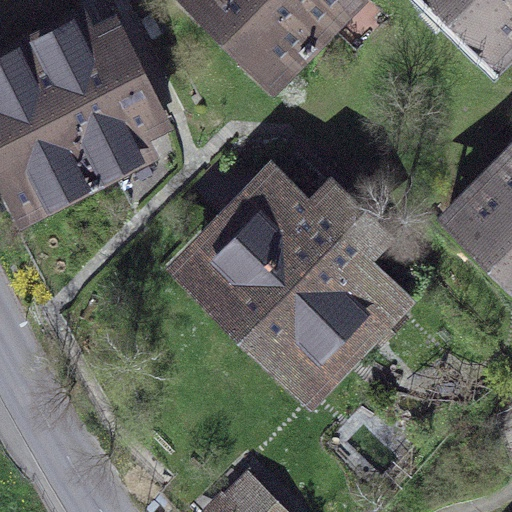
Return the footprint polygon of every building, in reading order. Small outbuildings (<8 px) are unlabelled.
[(145,0),(140,6),(242,109),(340,12),(327,0),(145,0)] [(511,0),(399,0),(472,69),(511,27),(511,0)] [(83,4),(0,42),(0,190),(13,218),(153,152),(83,4)] [(511,119),(420,211),(509,300),(511,296),(511,119)] [(251,171),(137,283),(278,423),(382,319),(330,267),(358,238),(301,181),(281,201),(251,171)] [(304,511),(287,495),(269,511),(304,511)]
